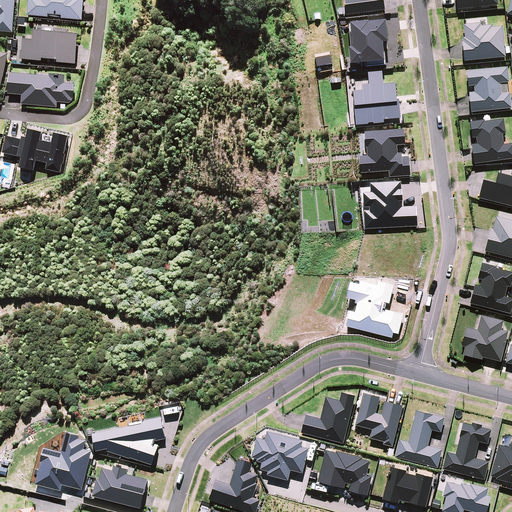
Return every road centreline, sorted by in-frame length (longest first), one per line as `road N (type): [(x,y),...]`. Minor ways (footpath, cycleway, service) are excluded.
road 1 (residential): [(418,374),(449,247),(419,0)]
road 2 (residential): [(173,511),(199,444),(326,360),(357,358),(418,374)]
road 3 (residential): [(0,112),(81,112),(102,0)]
